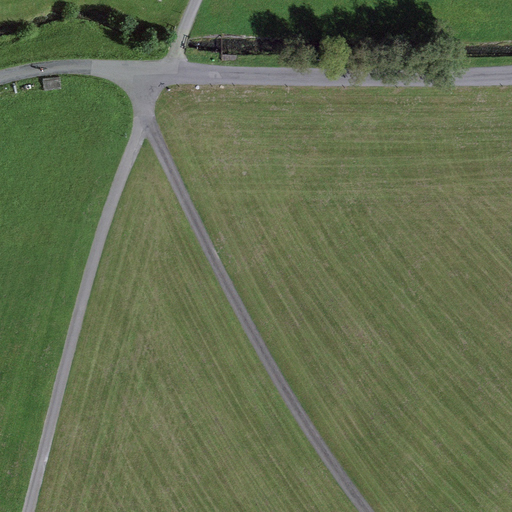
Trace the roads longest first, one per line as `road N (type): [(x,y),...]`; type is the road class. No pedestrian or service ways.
road 1 (residential): [(511,72),(38,70),(0,82)]
road 2 (track): [(143,112),(256,337),(369,511)]
